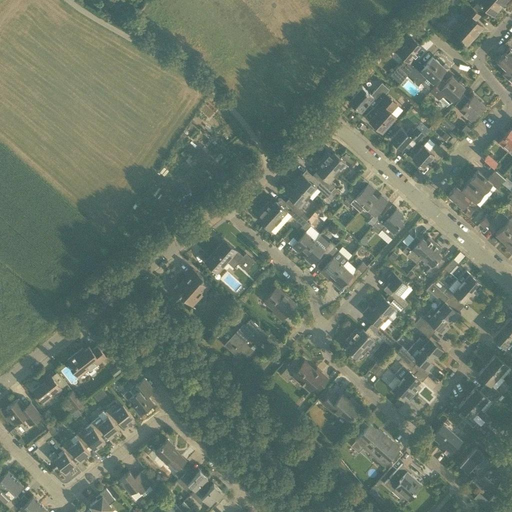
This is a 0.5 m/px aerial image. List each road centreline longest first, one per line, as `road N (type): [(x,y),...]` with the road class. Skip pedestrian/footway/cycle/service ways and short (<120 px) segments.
road 1 (residential): [(247,492),(163,420),(69,492),(0,432)]
road 2 (residential): [(0,386),(223,209)]
road 3 (unclassified): [(271,171),(237,115),(204,84),(63,0)]
road 4 (track): [(416,0),(257,143)]
road 5 (residential): [(413,434),(455,380),(469,343),(511,293)]
road 6 (residential): [(316,326),(304,280),(223,209)]
road 7 (residential): [(413,434),(323,352),(323,332)]
road 8 (residential): [(418,200),(511,109)]
road 9 (residential): [(511,283),(418,200)]
